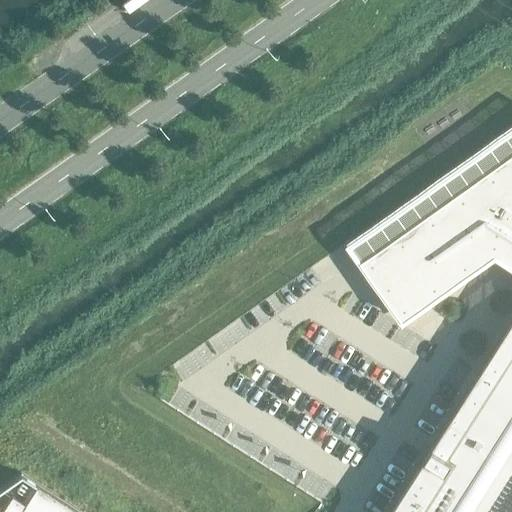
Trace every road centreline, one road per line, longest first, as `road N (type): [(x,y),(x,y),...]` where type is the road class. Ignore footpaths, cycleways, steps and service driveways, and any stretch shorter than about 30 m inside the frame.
road 1 (unclassified): [(0,227),(323,0)]
road 2 (unclassified): [(179,0),(0,125)]
